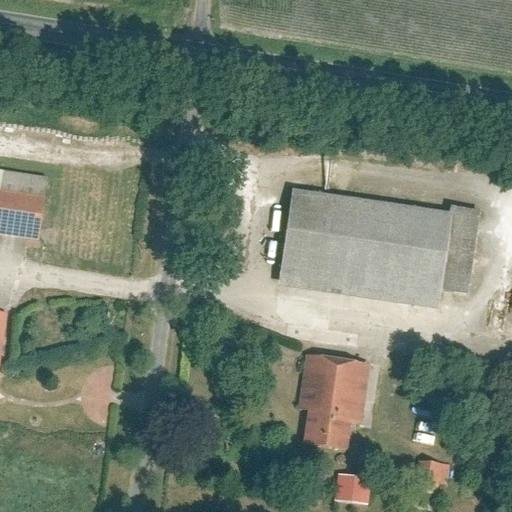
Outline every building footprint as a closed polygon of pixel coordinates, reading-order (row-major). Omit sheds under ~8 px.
[(0,173),(0,236),(36,242),(46,180),(0,173)] [(275,287),(432,311),(435,293),(467,297),(480,212),(447,207),(445,215),(290,191),(275,287)] [(0,365),(9,316),(0,314),(0,365)] [(342,452),(347,421),(358,423),(368,365),(300,354),(290,414),(301,416),(296,445),(342,452)] [(340,503),(375,504),(376,477),(341,476),(340,503)]
